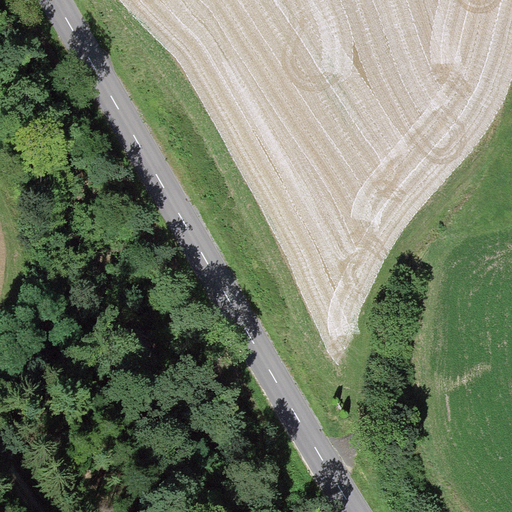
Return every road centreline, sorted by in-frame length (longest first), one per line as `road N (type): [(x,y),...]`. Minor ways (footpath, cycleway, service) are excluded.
road 1 (tertiary): [(53,0),(350,511)]
road 2 (track): [(328,474),(368,416),(382,287),(511,106)]
